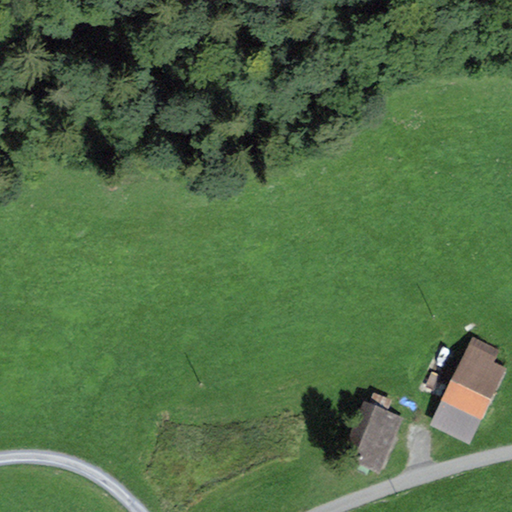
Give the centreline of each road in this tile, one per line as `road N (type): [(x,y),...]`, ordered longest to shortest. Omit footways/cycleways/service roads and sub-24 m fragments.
road 1 (residential): [(331,511),(511,453)]
road 2 (track): [(142,511),(86,466),(50,455),(0,456)]
